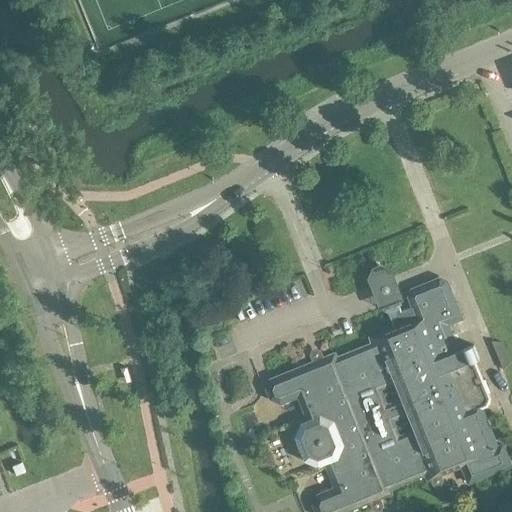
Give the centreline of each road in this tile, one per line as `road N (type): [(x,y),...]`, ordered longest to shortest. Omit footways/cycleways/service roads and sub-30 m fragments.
road 1 (tertiary): [(215,199),(349,109),(511,43)]
road 2 (tertiary): [(60,282),(180,230),(215,199)]
road 3 (tertiary): [(215,199),(51,254)]
road 4 (tertiary): [(25,281),(84,410)]
road 5 (tertiary): [(84,410),(60,282)]
